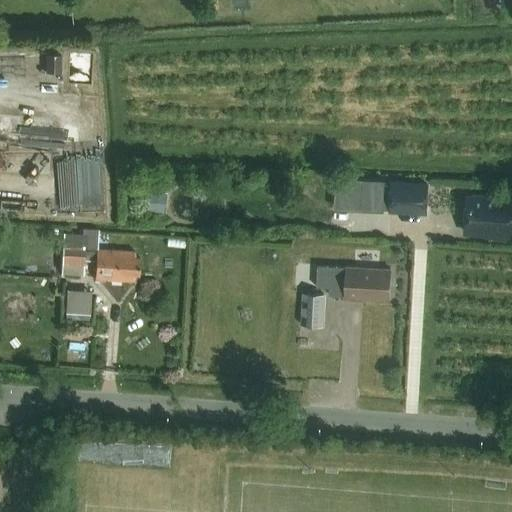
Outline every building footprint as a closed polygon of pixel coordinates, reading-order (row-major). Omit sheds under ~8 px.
[(428,185),(392,183),(391,211),(427,213),(428,185)] [(511,202),(491,215),(486,196),(473,196),(471,197),(467,197),(467,200),(465,202),(464,216),(466,218),(465,233),(495,235),(494,239),(511,239),(511,202)] [(139,276),(140,258),(134,258),(135,252),(97,249),(98,230),(82,230),(82,235),(64,234),(61,274),(83,276),(85,253),(97,254),(95,280),(133,282),(133,275),(139,276)] [(346,296),(345,299),(390,301),(392,270),(347,267),(347,271),(330,270),(329,295),(346,296)] [(70,287),(69,315),(94,316),(94,288),(70,287)] [(327,294),(303,292),(301,324),(325,326),(327,294)]
